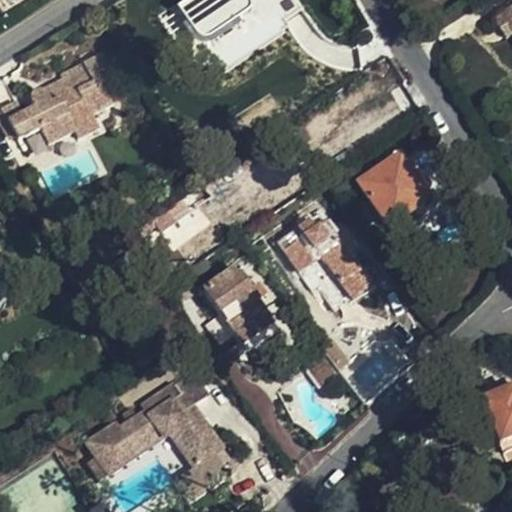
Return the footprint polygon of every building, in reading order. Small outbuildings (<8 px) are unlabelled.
[(283,0),(183,0),(205,32),(245,5),(284,2),(283,0)] [(511,8),(494,21),(507,40),(511,36),(511,8)] [(56,142),(80,128),(77,123),(67,106),(87,95),(97,112),(98,111),(115,101),(106,86),(118,78),(104,57),(87,68),(94,80),(76,92),(71,84),(51,97),(49,93),(45,90),(41,90),(38,91),(35,94),(35,99),(35,103),(38,106),(26,112),(18,101),(5,109),(23,140),(45,126),(56,142)] [(85,135),(106,123),(98,111),(97,112),(77,123),(80,128),(85,135)] [(390,224),(424,203),(425,200),(426,198),(425,195),(424,192),(400,157),(363,180),(390,224)] [(323,213),(302,227),(310,240),(302,244),(299,240),(286,249),(302,271),(323,257),(353,300),(373,286),(361,269),(323,213)] [(361,269),(373,286),(392,272),(380,255),(361,269)] [(235,333),(270,310),(240,265),(205,288),(235,333)] [(241,342),(276,319),(270,310),(235,333),(241,342)] [(328,351),(340,370),(349,364),(345,359),(331,337),(322,343),(328,351)] [(340,370),(328,351),(308,364),(312,369),(321,383),(340,370)] [(228,370),(249,406),(262,398),(241,362),(228,370)] [(87,444),(109,476),(126,464),(124,461),(163,433),(166,437),(172,433),(197,469),(218,454),(225,449),(200,413),(198,414),(192,406),(194,404),(211,393),(196,371),(178,385),(176,382),(144,405),(148,411),(123,429),(119,422),(87,444)] [(501,447),(511,442),(511,392),(483,404),(501,447)] [(124,461),(126,464),(166,437),(163,433),(124,461)] [(218,454),(197,469),(177,483),(189,499),(229,471),(218,454)]
